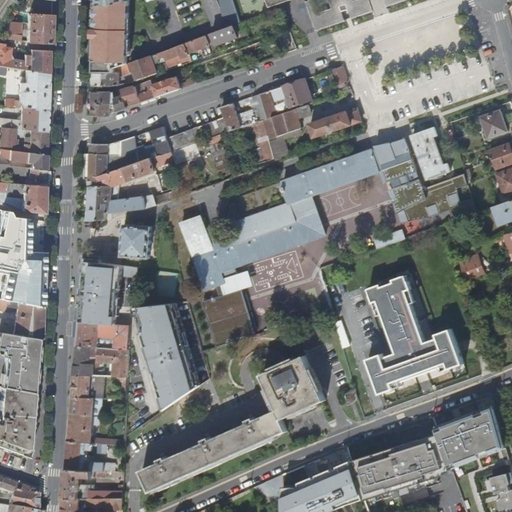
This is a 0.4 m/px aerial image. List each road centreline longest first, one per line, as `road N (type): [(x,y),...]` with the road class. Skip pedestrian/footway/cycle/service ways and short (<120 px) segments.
road 1 (residential): [(67,133),(110,126),(476,0)]
road 2 (residential): [(511,373),(172,511)]
road 3 (tertiary): [(67,133),(55,488)]
road 4 (tertiary): [(71,0),(67,133)]
